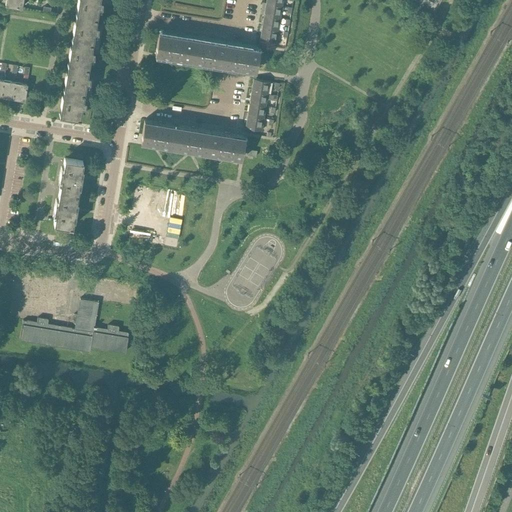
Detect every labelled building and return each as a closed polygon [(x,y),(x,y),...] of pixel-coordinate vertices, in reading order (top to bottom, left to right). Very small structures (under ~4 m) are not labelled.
[(42,11),(56,13),(57,9),(51,8),(52,1),(52,0),(50,0),(43,0),(42,6),(43,6),(42,11)] [(77,0),(76,11),(96,14),(98,4),(101,5),(100,0),(77,0)] [(266,3),(264,15),(280,18),(282,5),(266,3)] [(76,11),(74,26),(72,36),(92,39),(94,29),(97,30),(97,24),(94,24),(96,14),(76,11)] [(277,30),(280,18),(264,15),(262,28),(277,30)] [(277,30),(262,28),(260,40),(275,42),(277,30)] [(155,53),(188,59),(192,37),(178,34),(178,33),(173,32),(173,34),(159,31),(155,53)] [(72,36),(68,61),(88,64),(89,54),(93,55),(93,49),(90,49),(92,39),(72,36)] [(188,59),(221,64),(225,42),(211,40),(211,39),(206,38),(206,39),(192,37),(188,59)] [(225,42),(221,64),(255,70),(258,48),(244,45),(244,44),(239,43),(239,45),(225,42)] [(68,61),(64,86),(84,89),(85,79),(89,80),(88,74),(86,74),(88,64),(68,61)] [(269,81),(253,78),(251,90),(267,93),(269,81)] [(15,82),(3,80),(1,95),(12,97),(15,82)] [(27,84),(15,82),(12,97),(24,99),(27,84)] [(64,86),(59,113),(79,117),(82,104),(85,105),(84,99),(82,99),(84,89),(64,86)] [(251,90),(249,103),(265,106),(267,93),(251,90)] [(263,118),(265,106),(249,103),(247,115),(263,118)] [(263,118),(247,115),(245,128),(261,130),(263,118)] [(144,119),(140,141),(174,147),(178,125),(164,122),(164,121),(159,120),(158,121),(144,119)] [(174,147),(207,152),(210,130),(197,128),(197,127),(192,126),(191,127),(178,125),(174,147)] [(210,130),(207,152),(240,158),(244,136),(229,133),(229,132),(224,131),(224,132),(210,130)] [(59,189),(77,192),(79,179),(81,180),(82,173),(80,173),(82,160),(64,157),(62,170),(60,170),(59,176),(61,176),(59,189)] [(77,192),(59,189),(57,203),(55,203),(54,209),(56,209),(54,223),(71,226),(74,212),(75,212),(76,206),(75,206),(77,192)] [(19,338),(90,350),(91,345),(126,351),(128,336),(127,336),(128,332),(118,330),(119,326),(108,324),(107,328),(96,327),(96,325),(94,325),(98,300),(80,297),(77,314),(74,314),(73,318),(76,319),(75,328),(47,323),(48,319),(37,317),(36,322),(23,319),(22,324),(19,338)]
